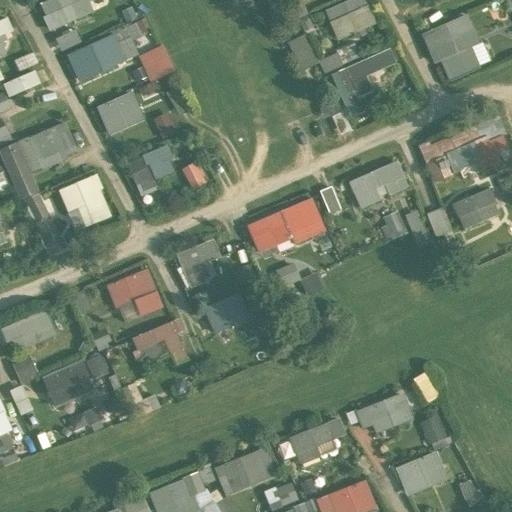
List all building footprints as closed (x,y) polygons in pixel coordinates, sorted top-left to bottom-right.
[(50,0),(41,4),(46,16),(43,18),(50,31),(92,12),(88,3),(93,0),(50,0)] [(375,24),(364,0),(351,0),(326,11),(339,40),(375,24)] [(480,44),(468,16),(422,35),(434,64),(441,61),(449,83),(481,70),(472,47),(480,44)] [(13,31),(7,18),(0,21),(0,56),(6,54),(1,43),(6,41),(3,35),(13,31)] [(81,43),(75,30),(56,40),(62,52),(81,43)] [(318,63),(305,35),(287,44),(301,71),(318,63)] [(80,81),(138,55),(130,38),(116,44),(112,36),(68,56),(80,81)] [(361,58),(354,43),(335,52),(337,54),(342,66),(361,58)] [(173,71),(162,46),(138,57),(150,82),(173,71)] [(396,63),(390,50),(345,69),(356,92),(377,83),(373,73),(396,63)] [(20,72),(37,64),(32,53),(15,61),(20,72)] [(325,74),(342,66),(337,54),(319,62),(325,74)] [(35,71),(3,85),(9,98),(40,84),(35,71)] [(157,90),(154,83),(139,89),(142,96),(157,90)] [(143,121),(131,93),(97,108),(109,136),(143,121)] [(0,114),(10,110),(3,94),(0,95),(0,114)] [(350,130),(342,112),(330,117),(338,136),(350,130)] [(176,131),(168,114),(155,120),(162,138),(176,131)] [(507,136),(498,116),(429,146),(428,142),(419,146),(434,182),(478,164),(482,172),(510,160),(506,150),(508,149),(502,138),(507,136)] [(0,144),(10,140),(0,119),(0,144)] [(65,123),(18,142),(31,173),(77,153),(65,123)] [(18,142),(0,149),(0,151),(21,201),(39,193),(31,173),(18,142)] [(167,147),(143,157),(153,181),(155,180),(174,172),(168,159),(172,158),(167,147)] [(143,157),(127,164),(141,197),(159,189),(155,180),(153,181),(143,157)] [(409,187),(398,162),(349,183),(360,208),(380,200),(376,189),(385,186),(389,196),(409,187)] [(205,183),(194,164),(183,170),(194,190),(205,183)] [(93,176),(59,191),(76,231),(111,216),(93,176)] [(511,176),(500,179),(505,200),(511,198),(511,176)] [(389,196),(385,186),(376,189),(380,200),(389,196)] [(340,208),(331,187),(320,192),(329,213),(340,208)] [(489,190),(452,205),(462,229),(499,214),(489,190)] [(22,203),(33,225),(49,217),(38,195),(22,203)] [(325,232),(312,199),(248,226),(259,253),(291,239),(293,245),(325,232)] [(448,232),(439,210),(427,214),(437,237),(448,232)] [(406,233),(397,212),(383,218),(386,226),(392,239),(406,233)] [(430,244),(417,212),(404,217),(418,249),(430,244)] [(65,247),(49,217),(33,225),(49,255),(65,247)] [(392,239),(386,226),(381,228),(386,241),(392,239)] [(219,258),(212,240),(176,255),(184,272),(205,264),(219,258)] [(205,264),(184,272),(191,289),(212,281),(205,264)] [(300,279),(293,264),(277,272),(283,287),(300,279)] [(254,281),(247,265),(237,270),(244,285),(254,281)] [(162,307),(147,270),(107,286),(116,308),(118,307),(124,322),(162,307)] [(324,287),(317,273),(302,280),(309,294),(324,287)] [(90,309),(83,291),(73,295),(80,313),(90,309)] [(250,318),(239,294),(204,309),(215,333),(250,318)] [(55,335),(45,311),(1,330),(11,354),(55,335)] [(175,365),(187,360),(177,334),(184,331),(179,320),(133,339),(142,360),(149,357),(151,363),(171,355),(175,365)] [(105,330),(92,336),(98,350),(112,344),(105,330)] [(92,346),(84,341),(79,350),(87,355),(92,346)] [(39,377),(30,357),(12,364),(21,385),(39,377)] [(106,373),(99,357),(86,363),(93,379),(106,373)] [(82,361),(42,379),(55,408),(95,391),(82,361)] [(427,369),(416,375),(428,400),(439,394),(427,369)] [(32,411),(21,386),(9,392),(20,416),(32,411)] [(412,419),(403,394),(356,411),(362,429),(372,425),(375,433),(412,419)] [(113,399),(103,403),(107,412),(117,407),(113,399)] [(12,430),(0,403),(0,435),(6,433),(12,430)] [(101,420),(96,408),(84,414),(89,425),(101,420)] [(445,437),(437,417),(421,423),(428,443),(445,437)] [(345,435),(339,419),(289,438),(295,455),(298,454),(301,464),(319,458),(315,447),(345,435)] [(0,454),(13,449),(6,433),(0,435),(0,454)] [(265,449),(214,469),(226,497),(229,496),(276,477),(265,449)] [(445,478),(435,455),(400,469),(410,493),(445,478)] [(210,468),(197,473),(203,487),(216,482),(210,468)] [(185,480),(150,494),(156,511),(196,511),(198,511),(191,496),(204,491),(203,487),(197,473),(184,478),(185,480)] [(367,511),(375,509),(365,481),(328,495),(334,511),(367,511)] [(480,503),(469,481),(459,486),(470,508),(480,503)] [(275,489),(282,507),(298,501),(290,483),(275,489)] [(275,488),(265,492),(272,511),(282,507),(275,489),(275,488)] [(149,511),(140,490),(124,497),(130,511),(149,511)] [(207,490),(204,491),(191,496),(198,511),(201,510),(202,511),(220,511),(215,504),(207,490)] [(320,511),(334,511),(328,495),(316,500),(320,511)] [(226,497),(215,504),(220,511),(236,511),(229,496),(226,497)] [(308,511),(318,511),(320,511),(316,500),(306,504),(308,511)]
